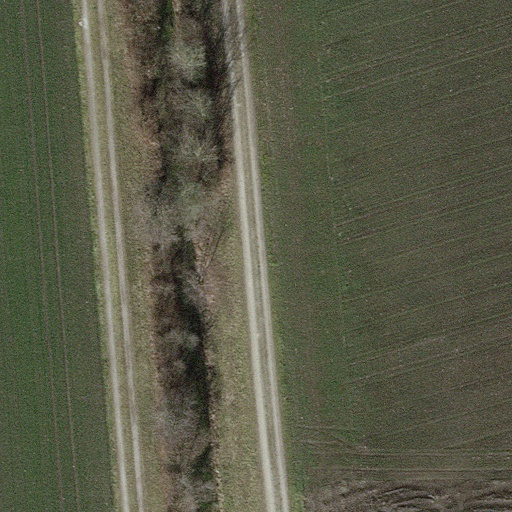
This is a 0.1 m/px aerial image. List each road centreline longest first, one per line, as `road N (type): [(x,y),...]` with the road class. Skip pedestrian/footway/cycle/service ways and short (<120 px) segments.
road 1 (track): [(298,511),(250,0)]
road 2 (track): [(151,511),(106,0)]
